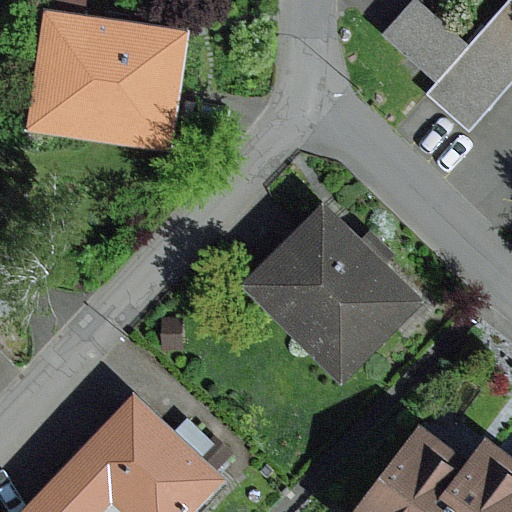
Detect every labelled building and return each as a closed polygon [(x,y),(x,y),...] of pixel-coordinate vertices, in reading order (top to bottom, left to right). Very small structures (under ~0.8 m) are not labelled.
[(441,80),(474,43),(424,0),(414,0),(404,12),(387,32),(441,80)] [(441,80),(429,94),(470,130),(511,81),(511,0),(510,0),(474,43),(441,80)] [(192,40),(49,18),(32,129),(175,151),(182,106),(192,40)] [(328,210),(247,288),(339,385),(421,307),(328,210)] [(184,511),(218,477),(136,398),(25,511),(106,511),(110,509),(113,511),(184,511)] [(439,511),(463,465),(411,427),(349,511),(439,511)] [(511,511),(511,464),(480,441),(463,465),(439,511),(511,511)]
